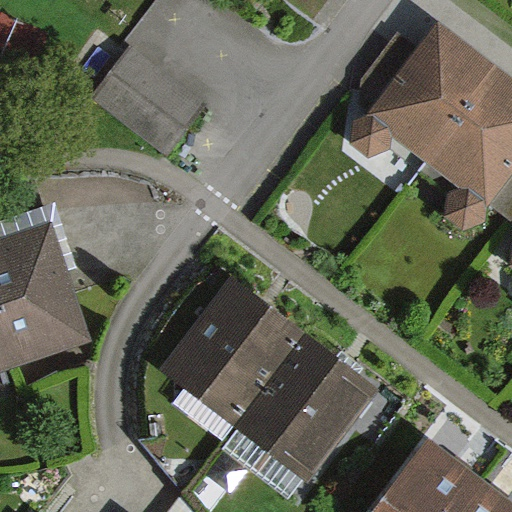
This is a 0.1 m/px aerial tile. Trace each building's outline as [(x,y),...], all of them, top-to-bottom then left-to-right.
[(426,51),(405,35),(369,81),(368,109),(377,116),(376,117),(379,120),(360,125),(359,145),(382,160),(402,156),(404,140),(436,163),(510,66),(450,21),(426,51)] [(176,153),(215,104),(141,46),(102,95),(176,153)] [(436,163),(473,190),(458,195),(459,220),(474,232),(496,226),(495,207),(499,210),(500,209),(511,217),(511,67),(510,66),(436,163)] [(0,376),(102,342),(56,207),(0,225),(0,376)] [(249,431),(322,335),(248,278),(174,374),(249,431)] [(309,477),(382,381),(322,335),(249,431),(309,477)] [(459,511),(478,488),(431,452),(384,511),(459,511)] [(510,511),(478,488),(459,511),(510,511)]
